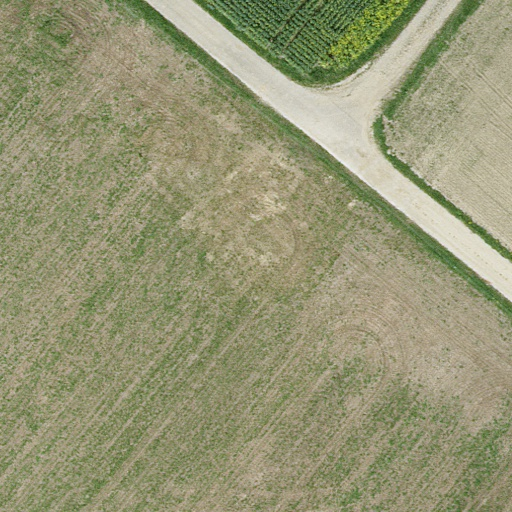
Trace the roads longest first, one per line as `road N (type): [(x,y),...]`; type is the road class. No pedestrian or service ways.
road 1 (track): [(171,0),(511,280)]
road 2 (track): [(337,136),(444,0)]
